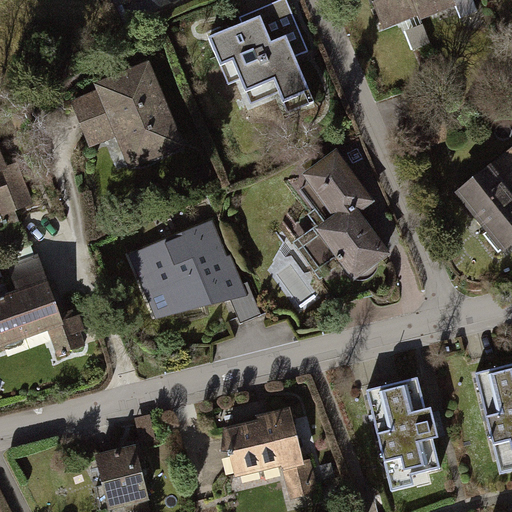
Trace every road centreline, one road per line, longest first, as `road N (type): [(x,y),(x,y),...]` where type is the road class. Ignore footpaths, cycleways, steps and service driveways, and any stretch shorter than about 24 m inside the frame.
road 1 (residential): [(0,433),(446,323)]
road 2 (residential): [(323,0),(446,323)]
